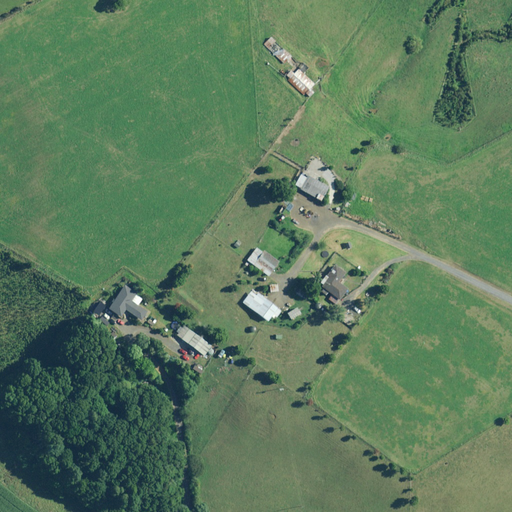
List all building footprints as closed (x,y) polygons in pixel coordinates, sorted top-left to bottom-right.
[(290,56),(270,37),(263,44),(283,63),(290,56)] [(286,75),(290,79),(288,80),(303,95),(305,93),(309,97),(313,92),(309,89),(314,84),(298,69),(293,74),(290,71),(286,75)] [(308,176),(301,173),(294,186),(321,201),(328,187),(308,176)] [(263,253),(256,247),(246,260),(268,276),(278,261),(264,251),(263,253)] [(345,272),(335,264),(327,275),(329,277),(321,287),(324,288),(321,292),(328,298),(328,299),(335,304),(346,289),(337,282),(345,272)] [(277,284),(269,285),(269,292),(277,291),(277,284)] [(136,293),(124,285),(108,308),(120,317),(125,310),(141,320),(146,312),(131,301),(136,293)] [(257,293),(252,289),(242,302),(267,321),(270,317),(274,320),(281,311),(257,293)] [(300,314),(296,307),(286,314),(290,320),(300,314)] [(212,345),(184,325),(176,335),(204,355),(212,345)]
